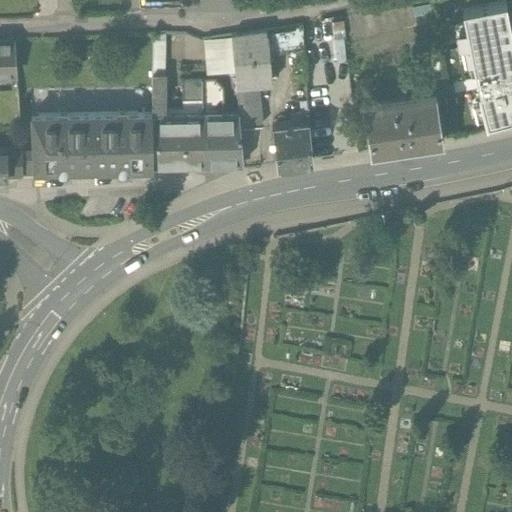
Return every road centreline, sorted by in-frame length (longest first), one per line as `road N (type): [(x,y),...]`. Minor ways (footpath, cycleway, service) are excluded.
road 1 (primary): [(84,282),(238,210),(511,153)]
road 2 (primary): [(0,431),(11,389),(84,282)]
road 3 (residential): [(216,22),(343,0)]
